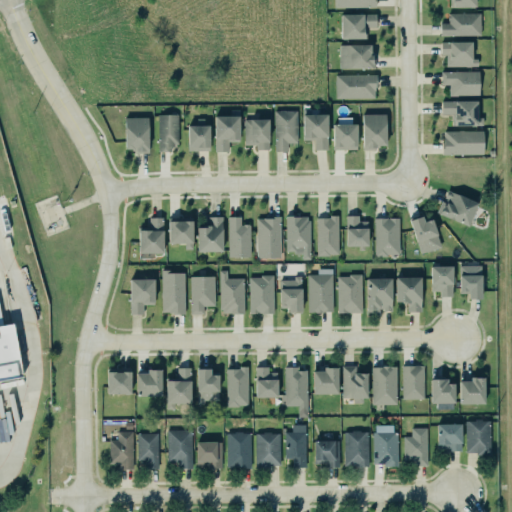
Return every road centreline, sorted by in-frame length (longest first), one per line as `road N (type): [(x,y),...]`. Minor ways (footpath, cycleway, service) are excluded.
road 1 (tertiary): [(83,511),(84,346),(109,214),(90,154),(5,0)]
road 2 (residential): [(409,0),(411,183),(105,191)]
road 3 (residential): [(47,498),(453,494)]
road 4 (residential): [(84,346),(454,341)]
